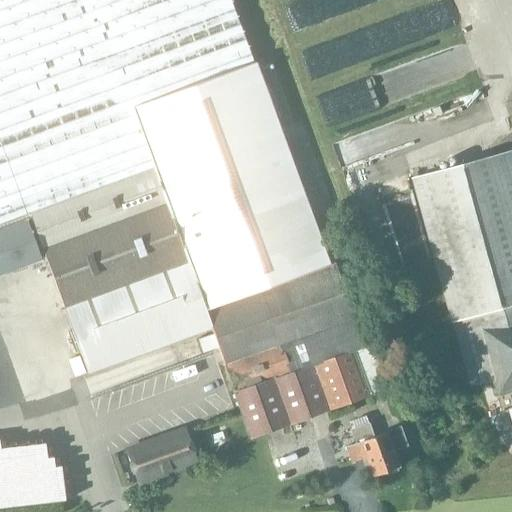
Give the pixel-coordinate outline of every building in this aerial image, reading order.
[(0,0),(0,223),(29,213),(155,167),(133,107),(254,62),(231,0),(0,0)] [(311,63),(405,37),(407,46),(424,41),(420,28),(460,17),(454,0),(440,0),(437,1),(436,0),(404,0),(301,28),(311,63)] [(155,167),(29,213),(81,356),(70,360),(76,376),(87,372),(211,326),(225,366),(251,438),(329,410),(369,395),(387,389),(361,317),(356,318),(336,265),(331,267),(255,62),(254,62),(133,107),(155,167)] [(317,109),(349,104),(346,89),(315,94),(317,109)] [(496,395),(511,390),(511,150),(415,178),(472,385),(492,380),(496,395)] [(0,274),(41,259),(27,219),(0,229),(0,274)] [(97,383),(98,400),(122,399),(121,382),(97,383)] [(94,390),(82,394),(88,408),(99,404),(94,390)] [(356,443),(347,446),(352,462),(362,459),(366,458),(373,477),(384,473),(385,476),(398,471),(397,468),(399,467),(393,451),(407,446),(401,427),(373,437),(369,424),(352,430),(356,443)] [(126,451),(138,483),(155,477),(154,474),(196,459),(186,430),(126,451)]
